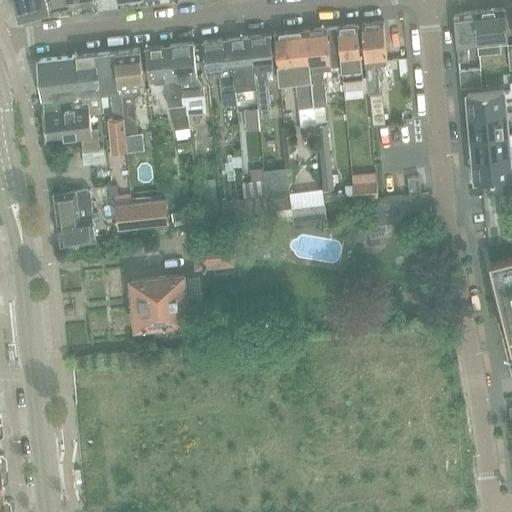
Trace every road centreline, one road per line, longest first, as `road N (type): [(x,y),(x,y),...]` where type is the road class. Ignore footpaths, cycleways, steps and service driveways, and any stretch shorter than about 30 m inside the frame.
road 1 (residential): [(490,511),(402,0)]
road 2 (tertiary): [(47,511),(22,242),(1,148)]
road 3 (residential): [(0,43),(238,15)]
road 4 (residential): [(238,15),(383,0)]
